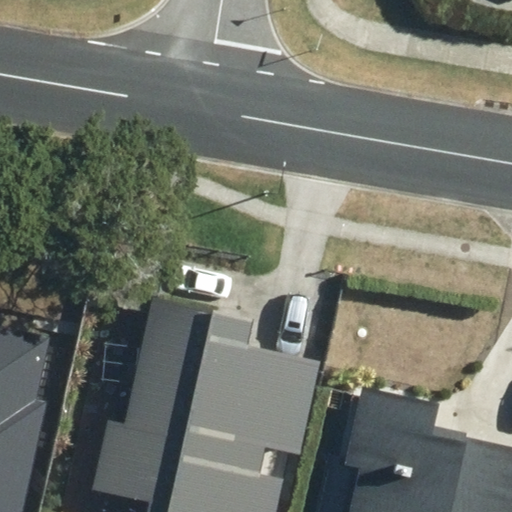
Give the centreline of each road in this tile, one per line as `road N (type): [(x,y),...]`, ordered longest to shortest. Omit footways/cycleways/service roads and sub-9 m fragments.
road 1 (tertiary): [(511,164),(201,109)]
road 2 (tertiary): [(201,109),(0,74)]
